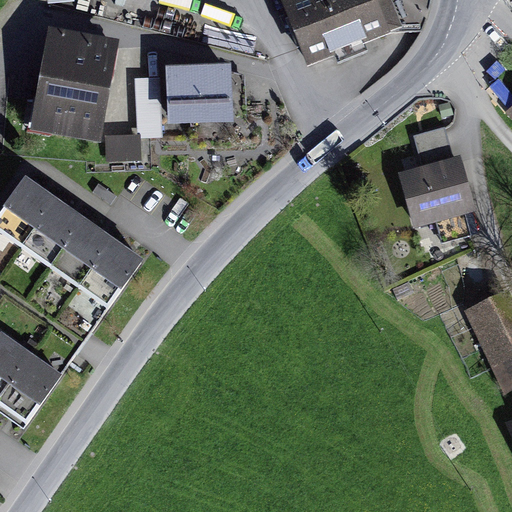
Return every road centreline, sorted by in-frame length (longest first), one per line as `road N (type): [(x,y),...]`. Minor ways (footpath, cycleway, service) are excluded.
road 1 (unclassified): [(460,3),(428,68),(295,178),(170,307),(26,511)]
road 2 (track): [(511,281),(486,219),(468,134)]
